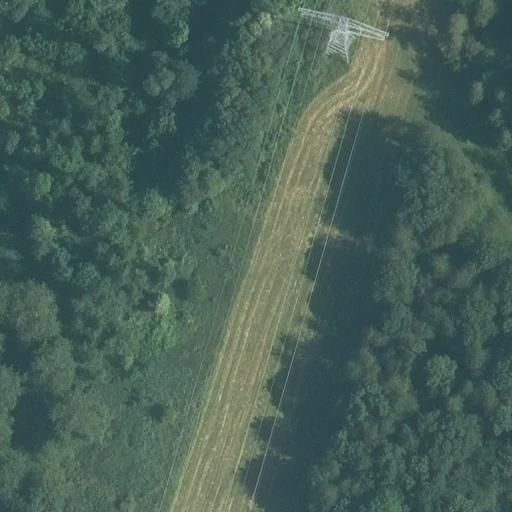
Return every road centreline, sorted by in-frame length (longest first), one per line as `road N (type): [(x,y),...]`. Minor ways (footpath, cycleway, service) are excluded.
road 1 (track): [(326,0),(177,511)]
road 2 (track): [(511,229),(407,84),(380,0)]
